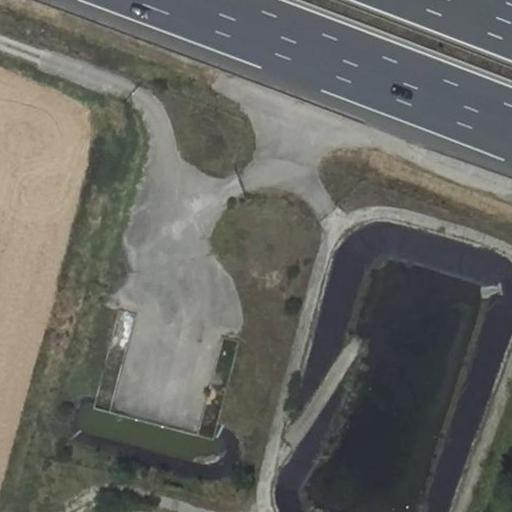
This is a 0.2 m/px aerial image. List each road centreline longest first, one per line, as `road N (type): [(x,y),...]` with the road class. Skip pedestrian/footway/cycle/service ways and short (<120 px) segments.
road 1 (motorway): [(178,0),(511,125)]
road 2 (track): [(0,46),(151,101)]
